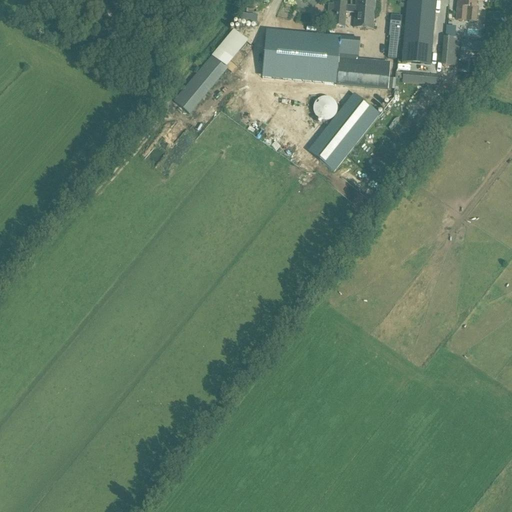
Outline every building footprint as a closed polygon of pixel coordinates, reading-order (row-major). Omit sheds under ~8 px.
[(430,66),(435,0),(407,0),(401,64),(430,66)] [(458,3),(456,21),(475,23),(477,9),(475,9),(476,1),(485,2),(484,0),(461,0),(461,3),(458,3)] [(354,14),(353,29),(372,31),(374,4),(356,2),(355,9),(354,14)] [(331,27),(343,28),(345,13),(345,8),(346,6),(333,5),(333,6),(328,5),(327,17),(332,17),(331,27)] [(99,14),(83,33),(95,43),(111,24),(99,14)] [(391,16),(389,31),(400,32),(402,17),(391,16)] [(310,18),(310,27),(321,27),(321,18),(310,18)] [(396,62),(398,40),(399,40),(400,32),(389,31),(388,39),(390,39),(388,61),(396,62)] [(233,35),(211,62),(228,75),(249,48),(233,35)] [(327,38),(326,56),(339,57),(358,59),(360,40),(327,38)] [(443,38),(441,67),(458,69),(460,40),(443,38)] [(339,65),(338,91),(386,93),(388,68),(339,65)] [(397,73),(396,82),(402,82),(402,84),(440,87),(441,76),(403,73),(403,74),(397,73)] [(358,96),(325,138),(345,155),(378,113),(358,96)] [(235,137),(242,132),(239,127),(232,132),(235,137)] [(185,147),(191,138),(184,133),(178,142),(185,147)]
